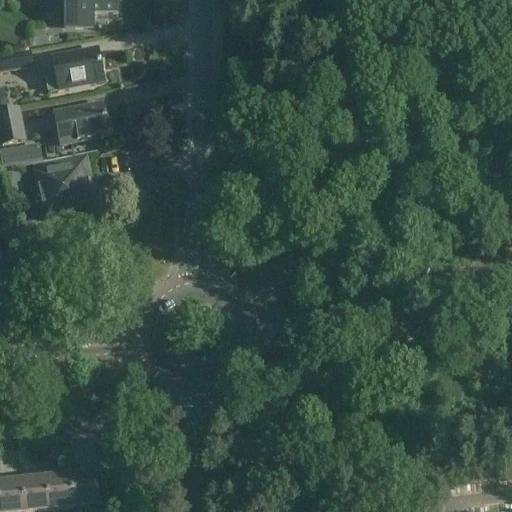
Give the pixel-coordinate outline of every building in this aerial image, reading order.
[(66,0),(66,30),(94,31),(94,30),(91,30),(91,19),(118,19),(118,0),(66,0)] [(0,60),(0,75),(37,68),(34,54),(0,60)] [(54,63),(56,75),(59,92),(105,83),(99,54),(54,63)] [(59,92),(56,75),(45,77),(48,94),(59,92)] [(104,107),(55,116),(62,148),(109,138),(106,123),(107,122),(104,107)] [(19,115),(0,118),(0,140),(2,149),(24,145),(19,115)] [(38,148),(0,155),(0,160),(3,174),(41,166),(38,148)] [(38,186),(32,187),(35,202),(41,201),(46,223),(92,213),(84,179),(90,178),(86,159),(35,169),(38,186)] [(95,476),(70,478),(74,511),(86,511),(86,509),(98,508),(95,476)] [(70,478),(47,481),(50,511),(63,511),(74,511),(70,478)] [(50,511),(47,481),(22,484),(25,511),(50,511)] [(0,485),(0,511),(25,511),(22,484),(0,485)]
